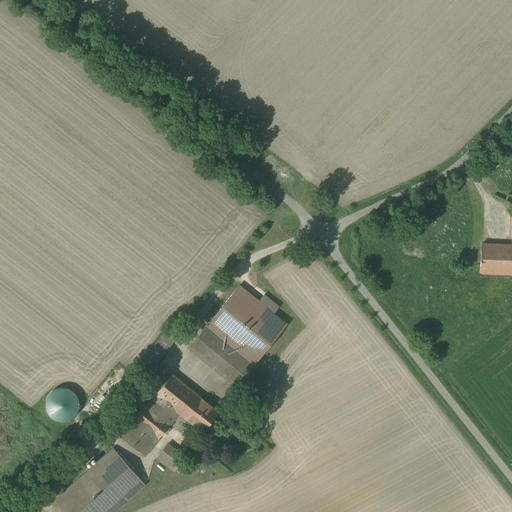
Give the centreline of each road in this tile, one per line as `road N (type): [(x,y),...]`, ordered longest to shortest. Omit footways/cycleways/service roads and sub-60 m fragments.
road 1 (track): [(14,511),(93,441),(238,270),(322,237)]
road 2 (unclassified): [(34,0),(322,237)]
road 3 (unclassified): [(322,237),(511,477)]
road 4 (unclassified): [(511,116),(465,163),(322,237)]
